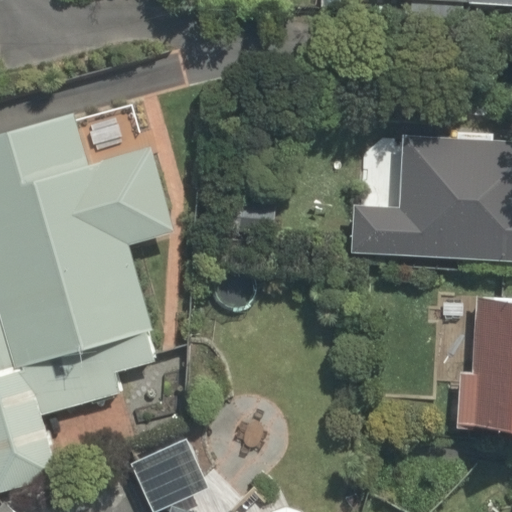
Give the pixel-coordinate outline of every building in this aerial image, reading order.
[(0,70),(8,68),(0,44),(0,70)] [(81,162),(63,102),(0,121),(0,494),(57,477),(38,417),(125,390),(119,371),(164,357),(128,241),(166,230),(139,144),(81,162)] [(388,197),(367,196),(366,257),(511,261),(511,197),(511,183),(511,122),(447,120),(447,131),(390,129),(388,197)] [(511,286),(388,280),(383,395),(425,397),(424,421),(511,425),(511,286)] [(422,511),(472,461),(437,427),(381,486),(407,511),(422,511)]
